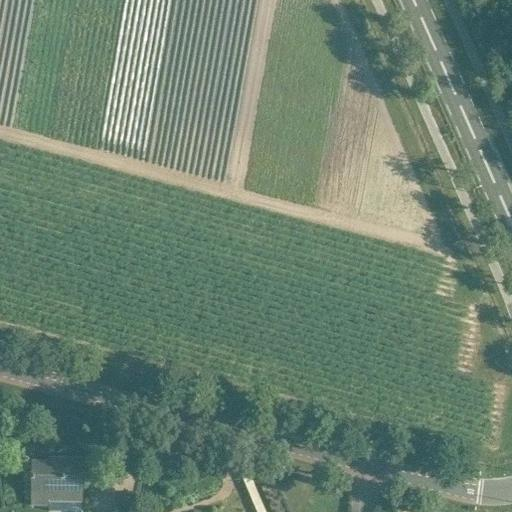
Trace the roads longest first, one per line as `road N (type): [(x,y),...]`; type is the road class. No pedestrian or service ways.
road 1 (tertiary): [(511,492),(481,496),(0,373)]
road 2 (secondary): [(511,221),(413,0)]
